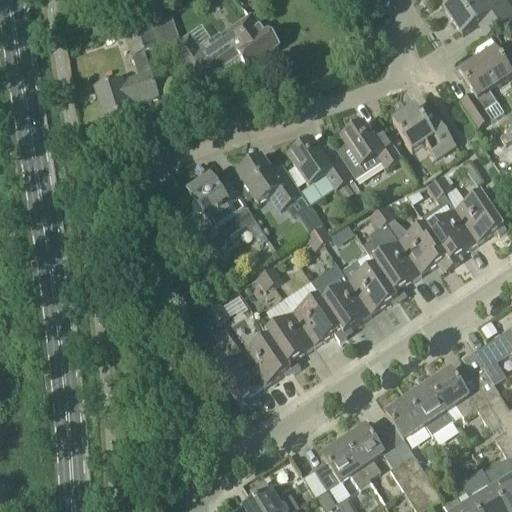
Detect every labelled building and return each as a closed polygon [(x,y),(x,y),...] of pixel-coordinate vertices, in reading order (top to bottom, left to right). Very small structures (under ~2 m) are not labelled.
[(441,0),(449,11),(465,0),(441,0)] [(479,0),(465,0),(449,11),(445,13),(462,39),(479,27),(487,39),(511,22),(511,16),(501,0),(493,0),(484,7),(479,0)] [(170,15),(149,22),(167,47),(169,52),(196,88),(222,69),(226,76),(242,64),(248,72),(249,71),(251,73),(254,74),(264,67),(265,64),(263,61),(278,50),(268,36),(264,38),(251,20),(225,39),(226,40),(221,43),(220,41),(202,53),(204,56),(202,57),(190,39),(181,45),(170,15)] [(167,47),(149,22),(124,31),(141,79),(97,93),(106,124),(130,116),(128,109),(157,100),(151,81),(144,55),(167,47)] [(504,116),(497,105),(490,96),(511,79),(511,61),(505,50),(497,56),(495,53),(459,77),(473,98),(459,107),(477,134),(504,116)] [(93,98),(90,89),(74,94),(76,104),(93,98)] [(436,163),(455,149),(437,121),(427,128),(416,111),(393,127),(412,156),(425,147),(436,163)] [(356,185),(381,168),(386,176),(403,164),(385,138),(375,145),(364,128),(342,143),(344,147),(335,153),(356,185)] [(511,132),(500,141),(506,149),(511,144),(511,132)] [(336,194),(338,192),(346,203),(354,198),(347,187),(352,183),(333,156),(324,162),(313,146),(289,162),(309,191),(326,180),(336,194)] [(258,208),(269,201),(279,215),(301,200),(282,170),(271,177),(261,163),(238,179),(258,208)] [(210,180),(200,187),(188,196),(194,205),(193,214),(201,215),(207,223),(197,230),(215,257),(225,250),(227,242),(254,223),(247,212),(246,212),(230,187),(220,194),(210,180)] [(436,186),(445,199),(453,194),(444,180),(436,186)] [(457,261),(460,259),(477,248),(455,215),(445,199),(436,186),(427,192),(428,193),(424,195),(432,206),(435,205),(435,206),(439,210),(421,222),(425,228),(454,270),(460,265),(457,261)] [(455,215),(477,248),(496,235),(499,238),(506,234),(481,197),(455,215)] [(378,215),(421,279),(440,266),(446,275),(454,270),(425,228),(412,237),(394,224),(396,223),(387,209),(378,215)] [(421,279),(378,215),(368,221),(378,235),(386,230),(389,235),(364,252),(368,258),(375,268),(397,302),(399,306),(407,301),(401,292),(421,279)] [(153,232),(145,220),(130,230),(138,242),(153,232)] [(324,230),(315,236),(324,249),(333,244),(324,230)] [(324,249),(315,236),(305,242),(315,256),(324,249)] [(342,276),(348,286),(370,319),(397,302),(375,268),(363,276),(356,266),(350,270),(342,276)] [(265,277),(274,290),(281,285),(272,272),(265,277)] [(265,277),(256,283),(265,296),(274,290),(265,277)] [(322,304),(344,337),(370,319),(348,286),(322,304)] [(292,318),(314,351),(334,338),(340,346),(347,341),(344,337),(322,304),(319,300),(292,318)] [(229,321),(220,307),(212,313),(221,326),(229,321)] [(212,313),(204,318),(213,332),(221,326),(212,313)] [(269,340),(293,377),(300,372),(295,364),(314,351),(292,318),(266,335),(269,340)] [(511,332),(489,348),(475,357),(494,389),(506,382),(497,367),(511,358),(511,359),(511,332)] [(242,358),(264,391),(290,373),(293,377),(269,340),(242,358)] [(494,440),(511,428),(511,419),(509,414),(494,389),(475,357),(463,365),(467,373),(503,430),(492,436),(494,440)] [(242,358),(215,376),(240,413),(247,408),(245,404),(264,391),(242,358)] [(429,389),(453,426),(462,420),(464,423),(476,415),(490,437),(492,436),(503,430),(467,373),(455,381),(450,374),(429,389)] [(429,389),(407,403),(426,431),(432,441),(453,426),(429,389)] [(426,431),(407,403),(387,417),(385,418),(404,445),(426,431)] [(493,444),(494,445),(507,437),(511,445),(511,428),(494,440),(496,443),(493,444)] [(343,446),(369,484),(380,476),(373,466),(384,459),(365,431),(364,429),(360,429),(352,434),(351,438),(352,440),(343,446)] [(511,445),(507,437),(494,445),(507,466),(511,463),(511,445)] [(327,468),(315,476),(328,496),(351,481),(360,494),(370,487),(369,484),(343,446),(322,460),(327,468)] [(416,489),(428,482),(414,460),(402,467),(416,489)] [(402,467),(390,475),(404,497),(416,489),(402,467)] [(315,476),(303,484),(314,500),(316,504),(317,503),(328,496),(315,476)] [(511,511),(511,481),(493,493),(505,511),(511,511)] [(416,489),(430,511),(442,504),(428,482),(416,489)] [(416,489),(404,497),(413,511),(428,511),(430,511),(416,489)] [(505,511),(493,493),(471,506),(474,511),(505,511)] [(281,511),(272,496),(245,511),(281,511)] [(336,510),(337,511),(354,511),(348,502),(336,510)] [(444,511),(474,511),(471,506),(463,511),(457,502),(444,511)]
